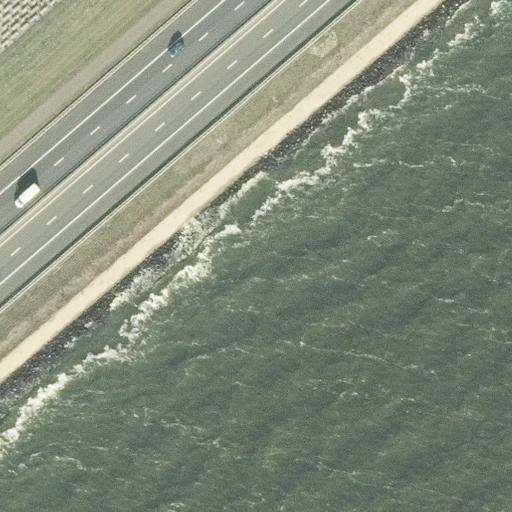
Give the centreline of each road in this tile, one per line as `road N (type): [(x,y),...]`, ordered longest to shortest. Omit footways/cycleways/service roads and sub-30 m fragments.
road 1 (motorway): [(0,262),(304,0)]
road 2 (motorway): [(243,0),(0,210)]
